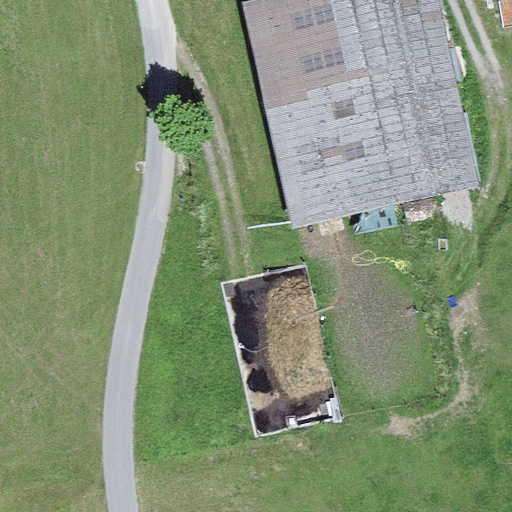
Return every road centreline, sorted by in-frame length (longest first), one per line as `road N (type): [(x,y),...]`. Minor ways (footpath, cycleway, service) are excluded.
road 1 (unclassified): [(158,0),(171,99),(124,396),(130,511)]
road 2 (track): [(466,294),(473,245),(496,202),(502,162),(500,105),(461,0)]
